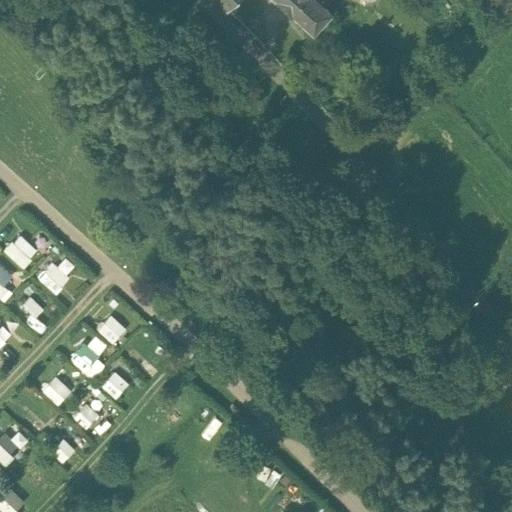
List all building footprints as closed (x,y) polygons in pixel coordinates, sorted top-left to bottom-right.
[(319,0),(280,0),(311,27),(327,7),(323,3),(319,0)] [(2,247),(22,266),(38,250),(19,231),(2,247)] [(55,290),(69,275),(52,260),(38,275),(55,290)] [(0,296),(3,299),(11,291),(2,281),(11,273),(0,262),(0,296)] [(16,302),(24,319),(42,311),(34,294),(16,302)] [(96,370),(104,362),(96,355),(106,343),(93,331),(75,351),(96,370)] [(100,383),(115,397),(129,382),(114,368),(100,383)] [(55,373),(41,388),(58,403),(71,388),(55,373)] [(86,400),(72,414),(85,426),(99,412),(86,400)] [(62,436),(50,449),(63,460),(74,447),(62,436)] [(0,457),(7,461),(13,450),(0,442),(0,457)]
